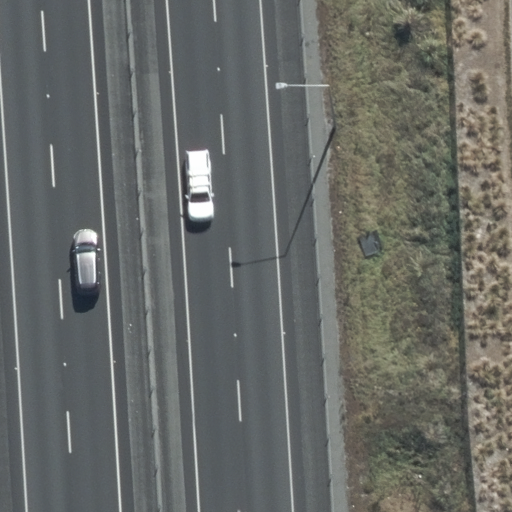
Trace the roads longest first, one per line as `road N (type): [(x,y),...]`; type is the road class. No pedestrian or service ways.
road 1 (motorway): [(214,0),(247,511)]
road 2 (motorway): [(72,511),(41,0)]
